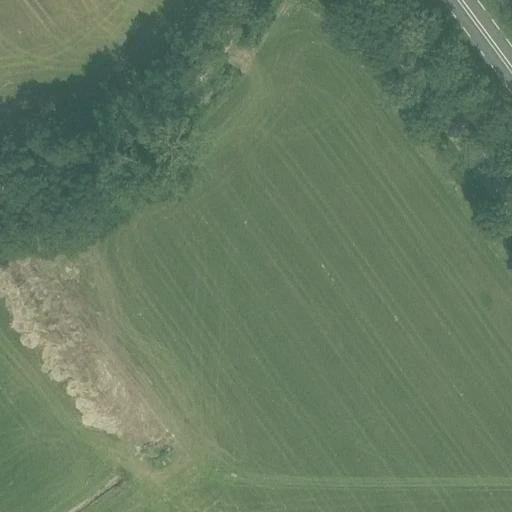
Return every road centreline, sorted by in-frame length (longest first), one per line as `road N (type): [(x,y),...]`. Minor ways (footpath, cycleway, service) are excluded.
road 1 (track): [(249,0),(199,76),(163,111),(0,191)]
road 2 (unclassified): [(511,206),(358,0)]
